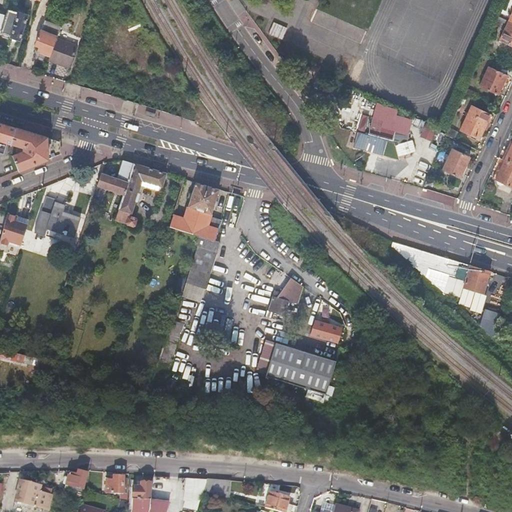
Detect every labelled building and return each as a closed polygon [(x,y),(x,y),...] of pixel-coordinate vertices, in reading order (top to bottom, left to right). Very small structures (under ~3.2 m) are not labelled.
[(0,31),(18,37),(26,13),(0,4),(0,31)] [(511,21),(509,20),(500,16),(498,21),(507,25),(501,39),(511,43),(511,21)] [(281,39),(285,27),(272,22),(267,33),(281,39)] [(51,55),(57,38),(61,29),(45,23),(37,44),(43,46),(42,51),(51,55)] [(69,68),(78,46),(57,38),(51,55),(49,60),(69,68)] [(498,94),(507,74),(489,66),(479,86),(498,94)] [(480,138),(490,115),(472,106),(461,130),(480,138)] [(417,154),(417,143),(400,142),(383,138),(387,120),(375,118),(368,151),(375,153),(377,147),(385,149),(385,147),(389,148),(400,145),(400,153),(417,154)] [(422,134),(433,139),(437,128),(427,123),(422,134)] [(25,152),(6,159),(0,161),(0,163),(5,177),(61,153),(60,141),(15,128),(11,143),(24,148),(25,152)] [(421,147),(436,152),(442,132),(437,130),(433,144),(423,141),(421,147)] [(511,188),(511,144),(494,180),(511,188)] [(443,169),(460,177),(469,156),(452,149),(443,169)] [(102,170),(97,185),(124,194),(134,162),(124,159),(118,178),(109,175),(110,173),(102,170)] [(116,220),(135,226),(137,219),(130,217),(135,201),(136,202),(138,194),(137,193),(142,180),(162,186),(166,172),(134,162),(124,194),(116,220)] [(170,226),(200,236),(215,241),(219,229),(208,225),(219,188),(197,181),(196,181),(184,218),(174,214),(170,226)] [(46,196),(37,225),(34,232),(44,235),(47,229),(74,238),(80,218),(63,212),(65,206),(56,202),(56,200),(46,196)] [(15,217),(4,215),(0,230),(0,251),(17,255),(19,248),(27,224),(14,221),(15,217)] [(185,282),(188,283),(200,287),(206,289),(217,254),(215,241),(200,236),(197,246),(185,282)] [(440,255),(394,242),(392,246),(413,264),(414,262),(457,275),(459,268),(469,271),(464,287),(483,293),(491,271),(440,255)] [(299,302),(302,285),(291,278),(287,292),(299,302)] [(499,303),(503,291),(494,289),(490,301),(499,303)] [(274,298),(270,311),(285,315),(289,302),(274,298)] [(326,317),(327,307),(317,305),(316,316),(326,317)] [(486,308),(476,325),(491,333),(500,316),(486,308)] [(172,348),(182,325),(173,321),(163,344),(172,348)] [(230,321),(226,338),(240,341),(244,324),(230,321)] [(316,322),(314,331),(338,337),(340,328),(316,322)] [(0,348),(0,356),(16,362),(19,354),(0,348)] [(270,378),(306,388),(310,374),(295,369),(299,355),(277,349),(273,363),(274,364),(270,378)] [(268,386),(289,391),(290,389),(305,393),(306,388),(270,378),(268,386)] [(288,396),(289,391),(268,386),(266,395),(288,396)] [(70,474),(66,488),(81,492),(87,473),(80,470),(79,470),(77,476),(70,474)] [(103,480),(103,492),(117,492),(120,492),(121,476),(111,476),(111,481),(103,480)] [(229,480),(205,478),(202,492),(225,498),(229,480)] [(39,492),(40,485),(20,481),(16,503),(49,508),(51,494),(39,492)] [(162,511),(166,501),(148,499),(148,483),(140,482),(139,486),(132,486),(130,511),(162,511)] [(268,492),(264,507),(281,511),(283,511),(287,497),(268,492)] [(104,511),(105,510),(80,503),(77,511),(104,511)]
